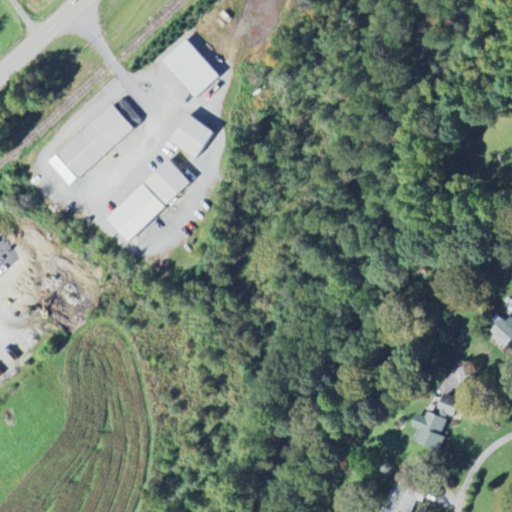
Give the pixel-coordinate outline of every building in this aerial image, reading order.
[(198,98),(220,76),(186,41),(163,62),(198,98)] [(134,129),(113,105),(49,163),(71,187),(134,129)] [(170,141),(197,159),(215,133),(189,115),(170,141)] [(192,183),(169,160),(145,184),(144,184),(107,220),(130,243),(192,183)] [(511,342),(511,318),(507,323),(500,316),(492,323),(496,327),(490,333),(505,349),(511,342)] [(439,413),(454,418),(469,373),(448,366),(434,408),(440,410),(439,413)] [(416,443),(440,453),(447,438),(442,436),(448,421),(428,412),(426,418),(418,415),(413,427),(421,431),(416,443)] [(412,511),(417,498),(421,500),(424,492),(396,481),(384,511),(412,511)]
